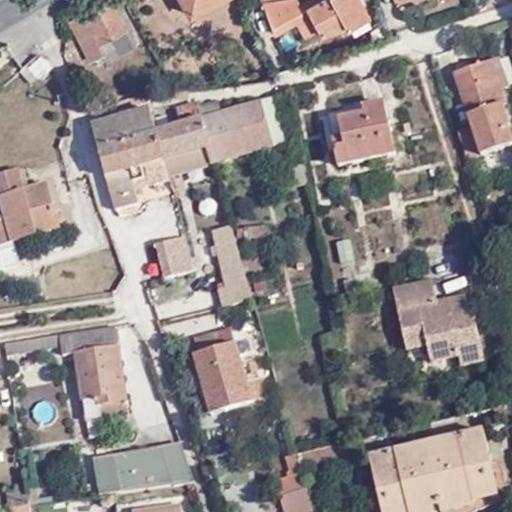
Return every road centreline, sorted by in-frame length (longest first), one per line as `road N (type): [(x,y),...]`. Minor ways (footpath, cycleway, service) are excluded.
road 1 (residential): [(208,499),(39,0)]
road 2 (residential): [(319,75),(511,17)]
road 3 (unknown): [(420,45),(475,213)]
